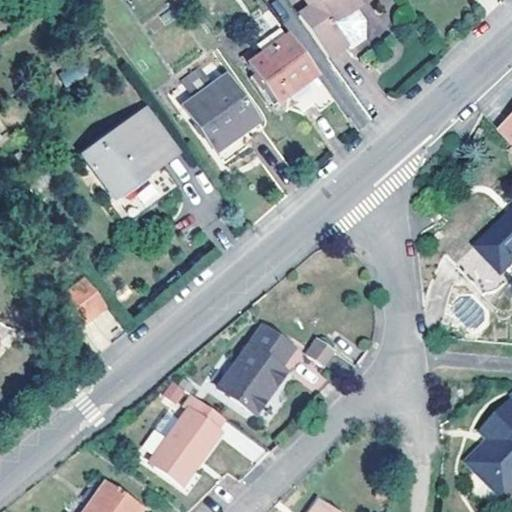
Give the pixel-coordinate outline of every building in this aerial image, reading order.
[(301,0),(308,9),(293,18),(323,59),(345,44),(349,49),(361,42),(361,22),(353,10),(349,12),(344,6),(353,0),(301,0)] [(353,10),(366,0),(353,0),(344,6),(349,12),(353,10)] [(289,37),(246,66),(253,76),(262,88),(274,104),(288,94),(302,85),(317,74),(289,37)] [(58,72),(64,86),(87,76),(81,63),(58,72)] [(198,71),(182,84),(194,100),(211,87),(198,71)] [(256,119),(223,78),(211,87),(194,100),(183,108),(215,151),(256,119)] [(302,85),(288,94),(293,102),(308,92),(302,85)] [(145,117),(126,132),(156,172),(176,156),(145,117)] [(511,124),(502,134),(511,144),(511,124)] [(126,132),(100,153),(129,193),(156,172),(126,132)] [(100,153),(87,164),(116,202),(129,193),(100,153)] [(511,219),(510,218),(485,241),(482,244),(511,272),(511,219)] [(480,242),(482,244),(485,241),(461,221),(434,247),(443,256),(447,253),(461,265),(477,249),(475,247),(480,242)] [(511,281),(511,272),(482,244),(480,242),(475,247),(477,249),(492,263),(511,281)] [(511,285),(511,281),(492,263),(477,249),(461,265),(456,270),(459,273),(483,294),(500,289),(504,292),(511,285)] [(456,270),(461,265),(447,253),(443,256),(456,270)] [(108,306),(85,278),(68,292),(91,320),(108,306)] [(80,328),(91,320),(68,292),(59,300),(80,328)] [(294,351),(262,329),(217,393),(254,419),(284,376),(278,372),(294,351)] [(333,353),(318,341),(305,359),(321,370),(333,353)] [(171,395),(186,407),(191,399),(176,388),(171,395)] [(181,488),(219,437),(215,433),(223,423),(191,399),(186,407),(183,411),(186,414),(150,464),(181,488)] [(504,504),(511,495),(511,402),(479,436),(487,444),(490,447),(483,454),(480,450),(465,466),(504,504)] [(487,444),(480,450),(483,454),(490,447),(487,444)] [(139,511),(142,509),(105,483),(83,511),(139,511)] [(332,511),(319,503),(312,511),(332,511)]
